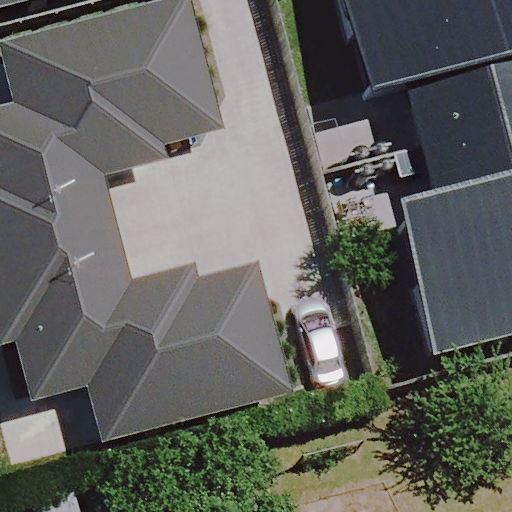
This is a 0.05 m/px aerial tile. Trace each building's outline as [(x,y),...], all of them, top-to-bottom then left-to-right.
[(0,0),(0,15),(57,0),(0,0)] [(0,265),(109,237),(102,211),(95,184),(159,167),(155,154),(218,137),(181,0),(172,0),(0,45),(0,91),(5,111),(0,112),(0,265)] [(397,92),(413,154),(511,127),(511,0),(329,0),(357,102),(397,92)] [(511,127),(413,154),(428,210),(388,220),(426,362),(511,339),(511,127)] [(109,237),(0,265),(0,352),(11,350),(27,410),(81,396),(97,459),(289,408),(252,268),(190,285),(186,271),(122,288),(116,265),(109,237)]
